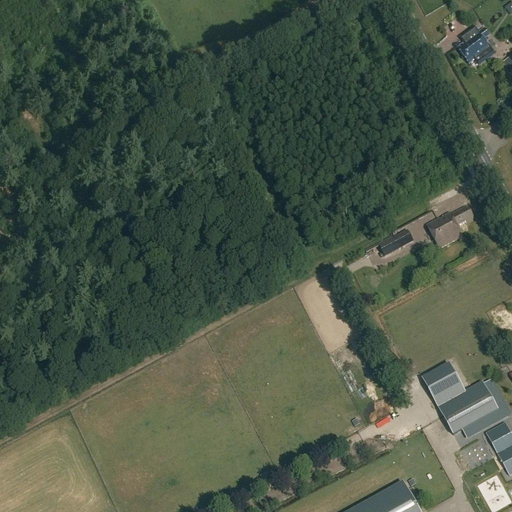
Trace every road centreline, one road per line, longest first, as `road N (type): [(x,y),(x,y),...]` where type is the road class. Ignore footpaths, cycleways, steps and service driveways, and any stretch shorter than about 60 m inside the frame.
road 1 (track): [(476,179),(0,439)]
road 2 (track): [(150,357),(0,69)]
road 3 (primary): [(511,214),(397,0)]
